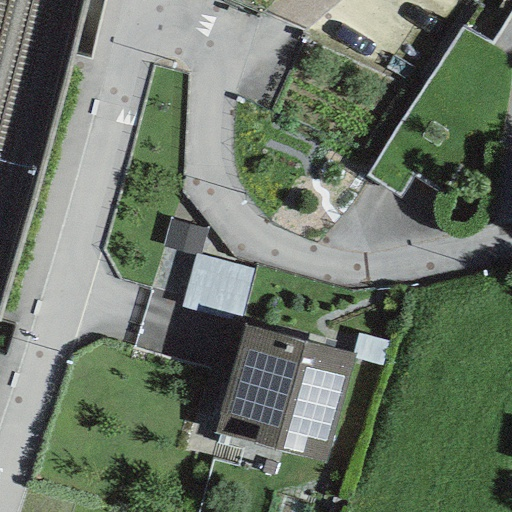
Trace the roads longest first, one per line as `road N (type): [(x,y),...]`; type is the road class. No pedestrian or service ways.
road 1 (residential): [(511,243),(360,265),(310,259),(248,232),(213,178),(209,143),(226,46),(202,25),(137,8)]
road 2 (unclassified): [(137,8),(0,481)]
